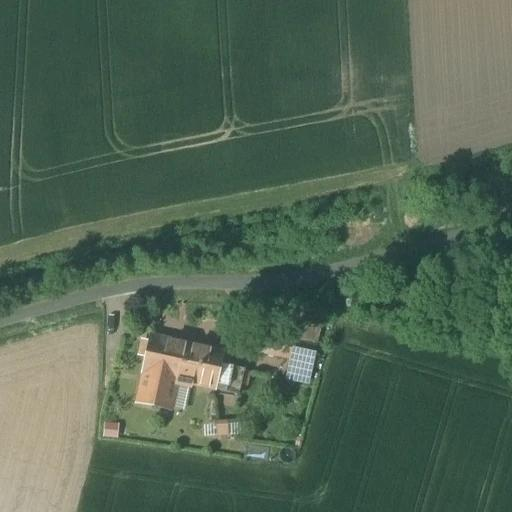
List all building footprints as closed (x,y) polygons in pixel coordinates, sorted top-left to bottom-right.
[(297,343),(255,334),(251,352),(290,360),(293,360),(297,343)] [(222,353),(151,338),(143,375),(176,382),(176,383),(178,387),(188,389),(192,386),(192,385),(214,390),(219,366),(222,353)] [(317,347),(297,343),(293,360),(290,360),(286,377),(309,382),(317,347)] [(243,372),(219,366),(214,390),(238,396),(243,372)] [(176,382),(143,375),(137,404),(170,411),(176,383),(176,382)]
